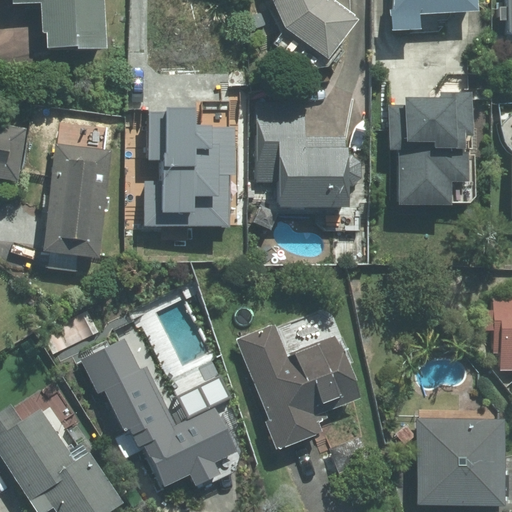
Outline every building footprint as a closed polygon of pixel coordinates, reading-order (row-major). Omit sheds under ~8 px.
[(37,53),(101,51),(98,0),(8,0),(9,5),(35,4),(37,53)] [(267,0),(279,30),(318,61),(349,22),(321,0),(267,0)] [(471,13),(469,0),(388,0),(389,12),(384,12),(385,32),(414,31),(414,16),(471,13)] [(511,0),(503,0),(504,34),(511,34),(511,0)] [(438,97),(379,96),(378,155),(390,155),(390,206),(446,207),(446,184),(470,185),(472,88),(438,87),(438,97)] [(273,184),(273,208),(340,208),(340,139),(301,139),(301,105),(252,105),(252,184),(273,184)] [(146,183),(145,220),(229,222),(230,177),(234,177),(236,126),(194,124),(194,111),(152,110),(151,159),(160,160),(159,183),(146,183)] [(0,122),(0,179),(11,182),(21,126),(0,122)] [(107,151),(53,143),(39,253),(93,260),(107,151)] [(511,297),(489,298),(489,311),(478,311),(478,331),(489,331),(489,353),(497,353),(497,370),(511,369),(511,297)] [(273,326),(234,340),(263,419),(259,420),(270,451),(316,435),(310,419),(354,403),(330,338),(284,354),(273,326)] [(99,393),(118,431),(164,409),(143,366),(134,370),(119,339),(76,360),(93,396),(99,393)] [(7,406),(0,410),(0,465),(29,511),(43,511),(48,509),(50,511),(104,511),(116,505),(84,454),(70,463),(37,411),(18,423),(7,406)] [(204,408),(135,442),(159,488),(185,475),(191,487),(212,477),(203,459),(224,448),(204,408)] [(500,420),(414,418),(413,506),(498,508),(500,420)]
